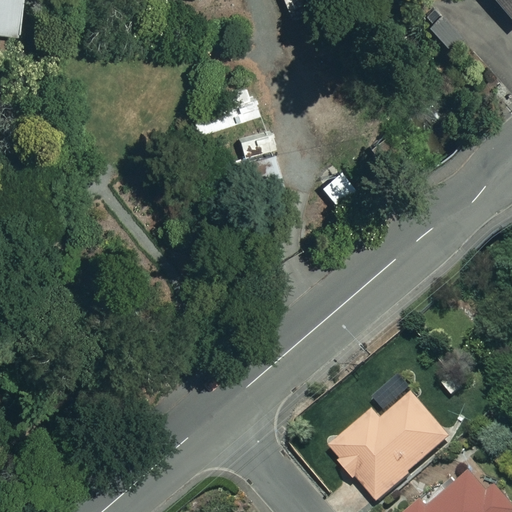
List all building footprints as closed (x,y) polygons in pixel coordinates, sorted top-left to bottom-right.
[(0,0),(0,28),(15,30),(19,0),(0,0)] [(511,0),(497,0),(511,16),(511,0)] [(191,113),(196,128),(258,109),(253,91),(247,93),(244,83),(228,88),(231,100),(191,113)] [(237,136),(241,150),(274,142),(270,128),(237,136)] [(254,179),(279,173),(272,147),(247,154),(254,179)] [(356,188),(339,167),(320,182),(337,203),(356,188)] [(450,436),(410,392),(381,418),(372,409),(328,449),(377,502),(450,436)] [(511,511),(511,507),(476,466),(429,508),(422,499),(406,511),(511,511)]
